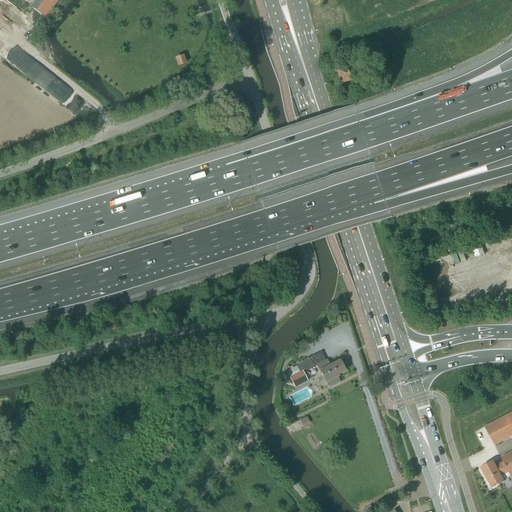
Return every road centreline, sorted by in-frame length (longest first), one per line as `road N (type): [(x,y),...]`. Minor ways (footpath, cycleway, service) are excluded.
road 1 (primary): [(271,0),(387,356)]
road 2 (primary): [(406,351),(293,0)]
road 3 (motorway): [(0,303),(321,205)]
road 4 (motorway): [(511,52),(439,90),(240,156),(217,183)]
road 5 (motorway): [(511,87),(217,183)]
road 6 (unclassified): [(280,312),(0,372)]
road 7 (unclassified): [(0,173),(250,80)]
road 8 (unclassified): [(280,312),(311,270),(250,80)]
road 9 (motorway): [(217,183),(0,248)]
road 10 (motorway): [(321,205),(511,140)]
road 11 (motorway): [(321,205),(384,204),(511,167)]
road 12 (primary): [(456,511),(413,374)]
road 13 (primary): [(394,379),(441,511)]
road 14 (unclassified): [(248,429),(253,348),(280,312)]
